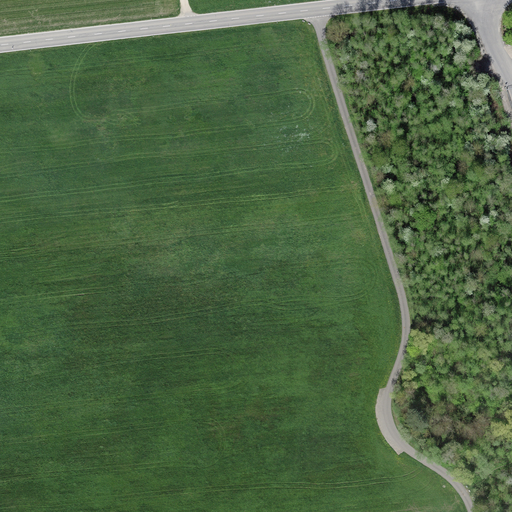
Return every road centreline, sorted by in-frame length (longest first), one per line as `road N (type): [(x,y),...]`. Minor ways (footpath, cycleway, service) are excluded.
road 1 (track): [(469,511),(461,488),(402,444),(390,424),(385,400),(406,315),(312,10)]
road 2 (tertiary): [(0,44),(394,0)]
